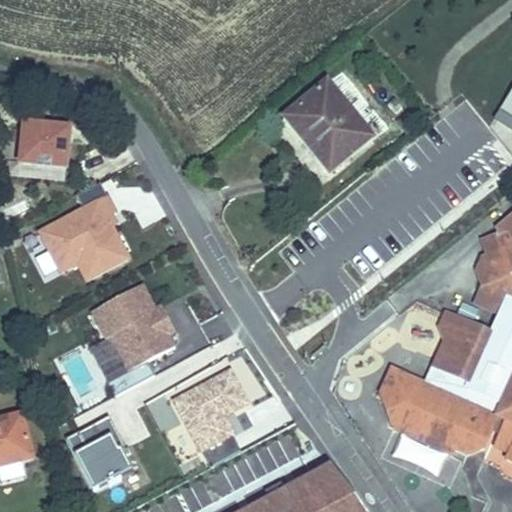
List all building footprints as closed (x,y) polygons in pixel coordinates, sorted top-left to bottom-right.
[(463,85),(496,107),(511,82),(511,78),(481,59),(463,85)] [(329,84),(289,116),(332,168),(371,136),(329,84)] [(511,104),(501,125),(511,131),(511,104)] [(399,123),(409,135),(426,121),(415,109),(399,123)] [(19,172),(72,175),(74,126),(21,124),(19,172)] [(103,187),(81,194),(84,205),(106,198),(103,187)] [(364,243),(383,267),(415,240),(375,191),(339,221),(360,247),(364,243)] [(105,198),(37,230),(59,278),(78,269),(85,285),(135,262),(105,198)] [(511,216),(498,227),(500,233),(483,239),(488,254),(492,265),(483,285),(476,303),(499,313),(491,332),(447,312),(440,327),(445,341),(426,383),(412,388),(394,428),(451,455),(454,449),(479,460),(492,429),(501,433),(495,446),(509,453),(507,459),(511,461),(511,216)] [(379,270),(383,267),(364,243),(360,247),(379,270)] [(479,273),(483,285),(492,265),(488,254),(482,256),(484,261),(479,273)] [(181,348),(150,284),(90,313),(105,343),(90,350),(107,384),(181,348)] [(203,349),(221,339),(207,316),(190,327),(203,349)] [(221,339),(203,349),(254,435),(269,426),(277,421),(226,336),(221,339)] [(381,393),(394,428),(412,388),(426,383),(392,367),(381,393)] [(113,395),(133,389),(130,376),(109,382),(113,395)] [(23,416),(0,421),(0,467),(34,459),(23,416)] [(277,421),(269,426),(284,445),(295,437),(281,418),(277,421)] [(233,438),(205,456),(212,468),(241,450),(233,438)] [(133,477),(125,462),(130,459),(124,447),(107,455),(121,483),(133,477)] [(0,471),(0,480),(0,482),(25,477),(23,466),(0,471)] [(366,511),(357,499),(336,473),(310,486),(329,507),(329,511),(366,511)]
